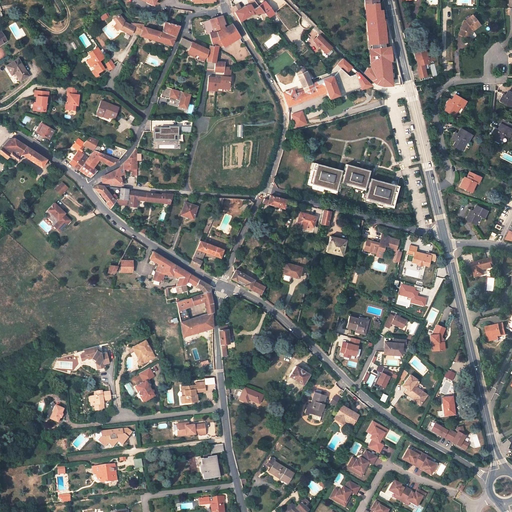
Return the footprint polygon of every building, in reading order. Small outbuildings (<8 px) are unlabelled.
[(266,0),(265,0),(259,4),(266,13),(270,19),(277,14),(266,0)] [(363,0),(366,30),(369,29),(376,29),(379,28),(379,26),(376,3),(378,2),(377,0),(363,0)] [(241,22),(256,14),(266,13),(259,4),(255,7),(251,2),(242,8),(239,4),(233,7),(241,22)] [(458,34),(467,38),(470,29),(472,30),(479,25),(472,15),(465,21),(464,20),(463,23),(465,24),(463,26),(462,25),(458,34)] [(218,29),(224,27),(223,24),(221,20),(220,16),(214,18),(218,29)] [(118,30),(120,31),(119,32),(125,34),(125,32),(130,33),(131,30),(134,32),(134,33),(140,35),(144,27),(144,24),(135,24),(135,26),(131,25),(129,26),(129,27),(122,25),(122,24),(118,17),(112,20),(113,25),(111,27),(113,32),(118,30)] [(209,20),(214,32),(218,32),(218,31),(218,30),(218,29),(214,18),(209,20)] [(179,25),(165,22),(162,32),(174,36),(179,25)] [(223,47),(240,36),(232,24),(223,28),(223,29),(218,31),(218,32),(214,32),(211,33),(209,33),(213,47),(218,46),(220,46),(222,45),(223,47)] [(139,35),(171,45),(174,36),(162,32),(161,33),(144,27),(140,35),(139,35)] [(367,40),(368,51),(378,50),(376,32),(369,33),(367,33),(367,40)] [(321,49),(326,53),(331,48),(327,43),(319,35),(313,41),(321,49)] [(179,44),(186,47),(188,41),(181,38),(179,44)] [(198,45),(191,42),(189,48),(188,51),(187,54),(194,57),(195,54),(196,54),(199,46),(198,45)] [(310,46),(318,52),(320,49),(312,43),(310,46)] [(205,57),(207,49),(199,46),(196,54),(196,55),(198,56),(200,59),(204,61),(205,57)] [(215,61),(218,46),(213,47),(210,46),(208,50),(206,61),(215,62),(215,61)] [(98,73),(105,69),(99,61),(105,58),(98,47),(89,53),(92,57),(87,61),(91,67),(93,66),(94,68),(98,73)] [(417,69),(419,77),(425,76),(423,64),(427,63),(427,60),(433,59),(432,52),(425,54),(424,48),(413,50),(415,59),(416,59),(418,69),(417,69)] [(379,71),(377,56),(378,56),(378,50),(368,51),(371,80),(373,82),(375,83),(378,84),(380,85),(380,83),(378,71),(379,71)] [(28,75),(18,59),(6,66),(12,74),(15,72),(20,80),(28,75)] [(105,64),(109,70),(116,66),(111,60),(108,62),(105,64)] [(215,62),(206,61),(205,69),(214,70),(214,72),(223,72),(222,76),(219,76),(219,78),(207,77),(207,90),(215,91),(216,86),(220,86),(220,88),(229,88),(230,76),(228,76),(228,74),(230,73),(230,70),(228,70),(228,68),(223,67),(224,62),(215,61),(215,62)] [(342,64),(352,73),(355,70),(344,61),(342,64)] [(347,73),(332,78),(331,76),(330,76),(322,79),(322,81),(317,82),(314,84),(311,84),(306,72),(305,72),(303,69),(301,68),(298,69),(296,72),(296,73),(297,75),(296,75),(303,91),(295,94),(293,89),(282,93),(287,106),(326,92),(328,98),(353,90),(353,89),(360,86),(361,88),(367,86),(370,85),(363,78),(362,77),(360,75),(355,70),(352,73),(354,76),(352,76),(355,79),(350,81),(347,73)] [(70,109),(74,109),(75,104),(78,104),(79,94),(76,94),(77,88),(67,87),(67,93),(68,93),(67,107),(70,107),(70,109)] [(163,87),(160,97),(168,99),(169,97),(176,98),(175,100),(179,101),(178,106),(185,108),(189,94),(187,93),(163,87)] [(35,110),(45,111),(47,97),(48,98),(49,92),(35,91),(34,96),(37,96),(36,103),(35,110)] [(511,91),(511,93),(508,91),(506,95),(505,97),(503,96),(500,101),(511,106),(511,104),(511,91)] [(454,95),(452,100),(449,98),(446,105),(447,106),(444,110),(453,116),(459,106),(461,107),(465,101),(454,95)] [(113,118),(117,110),(114,109),(115,106),(101,100),(96,114),(101,116),(102,113),(108,116),(113,118)] [(507,136),(511,126),(511,124),(502,119),(497,129),(495,128),(490,138),(499,143),(503,135),(507,136)] [(48,140),(53,131),(42,125),(37,134),(48,140)] [(170,127),(154,126),(154,140),(179,140),(179,133),(180,133),(180,126),(170,126),(170,127)] [(452,145),(461,150),(463,146),(462,145),(464,140),(466,142),(471,135),(460,129),(456,135),(454,134),(451,139),(454,141),(452,145)] [(96,144),(98,140),(88,137),(83,143),(82,144),(84,145),(92,150),(94,151),(96,152),(99,146),(96,144)] [(21,154),(41,168),(47,159),(14,139),(9,139),(0,149),(0,153),(7,159),(10,155),(17,160),(21,154)] [(83,143),(78,139),(74,144),(77,147),(76,149),(78,150),(74,155),(69,162),(74,166),(82,154),(83,153),(81,151),(82,151),(80,150),(79,149),(82,144),(83,143)] [(111,155),(119,158),(126,150),(114,146),(111,155)] [(95,170),(92,168),(98,159),(103,154),(96,152),(94,151),(87,158),(87,159),(85,162),(84,162),(78,169),(85,175),(89,177),(94,171),(95,170)] [(74,155),(70,152),(65,158),(69,162),(74,155)] [(87,158),(82,154),(74,166),(78,169),(84,162),(85,162),(87,159),(87,158)] [(98,159),(104,163),(109,156),(103,154),(98,159)] [(109,156),(104,163),(109,165),(112,164),(114,163),(117,159),(109,156)] [(132,168),(136,168),(136,158),(130,156),(123,164),(125,169),(132,168)] [(314,169),(311,168),(307,184),(311,185),(317,186),(317,184),(336,189),(339,190),(340,186),(342,186),(342,185),(343,181),(362,186),(361,190),(361,191),(363,192),(361,196),(364,197),(383,202),(382,204),(388,205),(392,206),(396,191),(393,190),(395,184),(373,178),(370,177),(369,179),(366,178),(369,169),(362,167),(346,163),(343,172),(340,171),(341,169),(339,169),(316,163),(314,169)] [(121,179),(120,175),(124,174),(123,169),(125,169),(123,164),(122,165),(119,167),(118,168),(101,177),(102,182),(122,184),(121,179)] [(461,182),(472,188),(474,182),(477,183),(480,177),(469,172),(467,176),(466,178),(464,177),(461,182)] [(362,186),(343,181),(342,185),(349,186),(350,185),(354,186),(354,188),(361,190),(362,186)] [(62,182),(55,190),(60,195),(68,188),(62,182)] [(317,186),(311,185),(310,186),(322,189),(323,188),(329,189),(328,191),(335,193),(336,189),(317,184),(317,186)] [(111,196),(103,186),(96,185),(93,188),(98,193),(99,192),(106,201),(105,203),(110,208),(114,203),(115,201),(115,200),(117,198),(113,194),(111,196)] [(119,196),(119,198),(126,199),(127,199),(127,198),(128,190),(128,189),(120,188),(119,196)] [(136,199),(160,202),(161,195),(128,190),(127,198),(136,199)] [(172,194),(162,193),(161,195),(160,202),(169,204),(172,194)] [(287,199),(270,195),(267,204),(284,208),(287,199)] [(383,202),(364,197),(363,200),(370,202),(370,200),(376,202),(376,204),(388,207),(388,205),(382,204),(383,202)] [(126,199),(126,202),(128,202),(128,205),(135,206),(136,199),(127,198),(127,199),(126,199)] [(55,202),(48,209),(59,220),(59,219),(60,220),(57,222),(63,228),(70,220),(64,214),(65,213),(55,202)] [(193,219),(197,206),(185,202),(181,213),(187,215),(187,217),(193,219)] [(483,218),(486,211),(475,205),(473,211),(472,213),(469,211),(465,220),(474,225),(479,216),(483,218)] [(320,223),(328,225),(331,211),(323,209),(320,223)] [(313,227),(316,217),(300,212),(297,222),(302,223),(301,228),(307,230),(308,225),(313,227)] [(207,232),(213,218),(210,216),(203,231),(207,232)] [(63,228),(57,222),(54,226),(59,231),(63,228)] [(377,257),(382,258),(385,246),(387,246),(387,249),(396,251),(399,241),(390,238),(382,235),(380,244),(367,240),(364,250),(369,252),(370,251),(377,254),(377,257)] [(256,238),(261,241),(262,240),(276,245),(277,243),(257,236),(256,238)] [(345,240),(330,236),(326,251),(341,255),(345,240)] [(204,252),(220,257),(222,249),(199,241),(196,249),(204,252)] [(417,248),(409,246),(407,254),(413,256),(412,263),(417,264),(417,266),(422,267),(423,265),(428,267),(430,260),(433,261),(434,256),(433,253),(430,252),(429,255),(416,252),(417,248)] [(200,261),(204,252),(196,249),(192,257),(200,261)] [(158,263),(152,278),(162,282),(162,280),(164,274),(174,276),(171,287),(175,286),(185,284),(189,274),(153,251),(149,258),(158,263)] [(197,268),(200,261),(192,257),(190,263),(189,264),(197,268)] [(493,266),(491,258),(471,263),(475,276),(483,274),(482,269),(493,266)] [(132,272),(132,261),(121,260),(120,271),(132,272)] [(293,265),(286,263),(284,273),(282,280),(290,282),(292,275),(290,275),(293,265)] [(299,277),(302,267),(293,265),(290,275),(292,275),(299,277)] [(264,287),(254,281),(254,280),(236,270),(231,278),(261,294),(264,287)] [(257,275),(252,273),(251,275),(256,278),(255,278),(262,282),(263,279),(258,275),(257,275)] [(196,286),(201,288),(202,292),(210,290),(209,288),(209,285),(199,279),(196,284),(196,286)] [(177,293),(187,290),(185,284),(175,286),(177,293)] [(196,296),(199,303),(204,301),(212,299),(210,292),(202,294),(202,295),(196,296)] [(196,296),(191,297),(176,301),(179,310),(185,307),(186,308),(199,303),(196,296)] [(212,299),(204,301),(207,314),(208,314),(212,312),(212,313),(214,312),(213,303),(212,299)] [(179,310),(178,310),(177,310),(179,316),(180,323),(181,323),(189,320),(189,319),(186,308),(185,307),(179,310)] [(192,334),(213,327),(212,313),(212,312),(208,314),(207,314),(189,319),(189,320),(181,323),(183,337),(186,336),(192,334)] [(394,316),(389,313),(384,325),(389,328),(391,323),(397,325),(397,326),(404,330),(406,325),(403,324),(405,319),(395,314),(394,316)] [(365,332),(369,319),(359,316),(359,318),(349,315),(346,327),(356,330),(365,332)] [(443,342),(442,342),(441,335),(444,328),(436,324),(432,334),(430,334),(430,343),(431,343),(435,342),(435,350),(444,349),(443,342)] [(505,334),(503,324),(486,328),(489,340),(494,339),(494,337),(498,336),(505,334)] [(225,343),(229,343),(228,330),(219,331),(222,356),(226,356),(225,343)] [(341,350),(344,335),(337,334),(334,348),(341,350)] [(406,344),(406,339),(400,339),(400,343),(393,343),(385,342),(384,352),(393,353),(393,354),(401,355),(402,343),(406,344)] [(134,353),(138,360),(141,358),(144,363),(154,358),(144,341),(131,348),(134,353)] [(88,360),(93,359),(96,362),(95,363),(99,366),(100,370),(105,369),(104,366),(109,365),(107,355),(102,356),(101,353),(97,351),(96,347),(84,350),(85,355),(80,356),(82,362),(85,361),(86,360),(88,359),(88,360)] [(382,371),(384,366),(379,364),(376,369),(381,370),(374,384),(379,386),(380,383),(377,381),(382,371)] [(303,384),(309,374),(295,365),(289,375),(303,384)] [(385,385),(390,375),(388,374),(391,369),(384,366),(382,371),(377,381),(380,383),(385,385)] [(140,377),(150,370),(149,368),(139,374),(140,377)] [(452,380),(455,372),(447,369),(444,376),(452,380)] [(150,370),(140,377),(144,383),(138,387),(141,391),(144,396),(143,396),(144,397),(146,401),(155,396),(154,393),(154,391),(152,391),(150,388),(151,384),(149,381),(147,377),(153,374),(150,370)] [(413,400),(419,405),(424,398),(423,397),(425,393),(415,386),(418,382),(416,381),(417,379),(410,374),(402,385),(407,388),(404,392),(414,399),(413,400)] [(185,391),(185,395),(184,395),(185,403),(197,401),(197,395),(196,395),(195,392),(196,392),(205,391),(204,384),(182,387),(182,391),(185,391)] [(144,396),(141,391),(138,387),(136,388),(144,402),(146,401),(144,397),(143,396),(144,396)] [(239,398),(248,402),(249,398),(259,403),(263,394),(244,387),(239,398)] [(104,392),(96,393),(96,397),(91,398),(91,403),(92,403),(93,407),(96,406),(96,411),(104,410),(103,408),(103,405),(105,404),(105,401),(113,400),(112,394),(112,393),(104,394),(104,392)] [(309,403),(307,409),(308,410),(308,412),(311,413),(320,415),(320,413),(322,407),(323,404),(322,404),(325,395),(314,392),(312,401),(314,401),(313,404),(310,403),(309,403)] [(334,396),(330,402),(335,406),(339,399),(334,396)] [(455,414),(452,396),(442,397),(444,415),(455,414)] [(56,403),(49,416),(58,420),(59,416),(61,415),(63,413),(62,411),(64,407),(56,403)] [(352,424),(358,414),(342,405),(334,418),(343,423),(345,420),(352,424)] [(382,426),(371,420),(366,430),(370,433),(368,436),(370,437),(366,445),(377,451),(381,443),(378,442),(377,441),(383,431),(380,429),(382,426)] [(434,421),(430,429),(466,449),(469,443),(463,440),(466,434),(463,432),(465,428),(459,425),(455,432),(434,421)] [(186,437),(199,435),(200,437),(206,437),(205,425),(195,426),(195,425),(194,425),(185,426),(185,424),(177,425),(177,432),(181,432),(181,434),(186,433),(186,437)] [(386,429),(382,426),(380,429),(383,431),(377,441),(378,442),(386,429)] [(123,430),(123,433),(122,434),(122,435),(124,435),(128,438),(132,433),(128,429),(123,430)] [(123,430),(101,432),(101,436),(102,435),(102,437),(100,437),(98,440),(105,446),(108,443),(113,447),(118,441),(122,445),(128,438),(124,435),(122,435),(122,434),(123,433),(123,430)] [(212,453),(224,452),(222,445),(211,446),(212,453)] [(415,452),(408,448),(403,458),(409,461),(410,460),(414,462),(413,463),(420,467),(421,466),(425,468),(424,469),(431,473),(436,463),(429,459),(426,457),(427,455),(420,451),(418,453),(415,452)] [(375,455),(364,449),(360,456),(358,455),(356,458),(351,456),(345,466),(356,472),(358,468),(360,470),(366,460),(371,462),(375,455)] [(218,477),(215,458),(211,459),(208,459),(200,460),(200,457),(195,457),(197,467),(200,467),(201,474),(203,474),(203,480),(218,477)] [(133,459),(135,468),(143,467),(141,458),(133,459)] [(358,468),(356,472),(360,474),(367,461),(366,460),(360,470),(358,468)] [(287,483),(294,473),(274,461),(268,471),(287,483)] [(116,480),(114,464),(104,465),(104,466),(100,466),(92,467),(93,473),(96,473),(97,479),(99,479),(100,481),(103,481),(103,482),(116,480)] [(400,484),(394,480),(388,490),(395,494),(398,496),(396,498),(404,503),(406,500),(408,501),(416,505),(421,497),(422,498),(425,493),(416,488),(414,493),(410,491),(411,490),(404,486),(403,487),(400,485),(400,484)] [(357,487),(346,481),(342,488),(340,486),(338,490),(333,487),(328,497),(338,503),(340,500),(343,501),(348,491),(350,492),(353,494),(357,487)] [(340,500),(338,503),(342,505),(350,492),(348,491),(343,501),(340,500)] [(210,511),(223,511),(223,503),(224,502),(223,495),(212,497),(212,501),(207,502),(207,499),(196,501),(197,507),(210,506),(210,511)] [(310,505),(305,499),(301,503),(307,509),(310,505)] [(380,503),(376,501),(371,509),(376,511),(375,511),(386,511),(388,510),(379,505),(380,503)] [(296,508),(291,503),(283,511),(306,511),(308,510),(307,509),(301,503),(296,508)]
